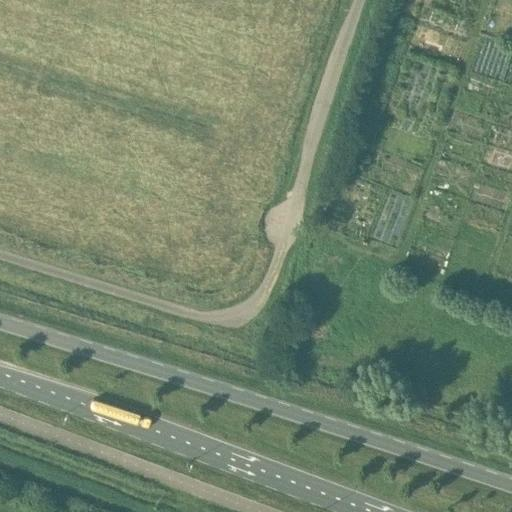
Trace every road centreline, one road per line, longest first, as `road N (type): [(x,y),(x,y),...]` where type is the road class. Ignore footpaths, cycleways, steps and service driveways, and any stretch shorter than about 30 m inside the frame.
road 1 (unclassified): [(360,0),(257,307),(218,319),(0,253)]
road 2 (primary): [(511,487),(0,324)]
road 3 (primary): [(0,381),(351,511)]
road 4 (unknown): [(511,313),(285,234)]
